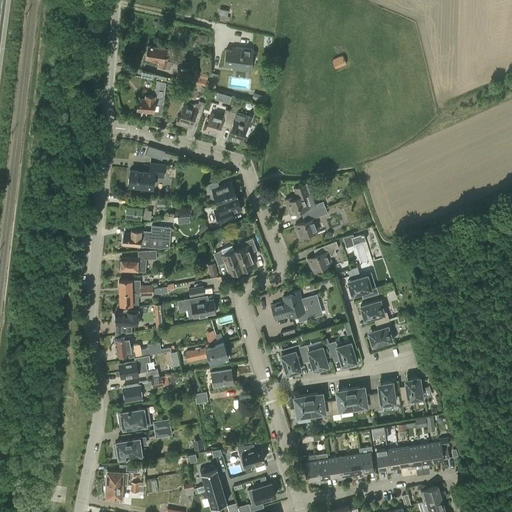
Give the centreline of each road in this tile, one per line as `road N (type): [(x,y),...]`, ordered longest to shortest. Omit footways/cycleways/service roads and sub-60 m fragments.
road 1 (residential): [(265,389),(240,299),(280,265),(244,170),(105,128)]
road 2 (residential): [(82,511),(101,414),(92,321),(105,128)]
road 3 (residential): [(460,511),(452,475),(297,498)]
road 4 (residential): [(105,128),(117,0)]
